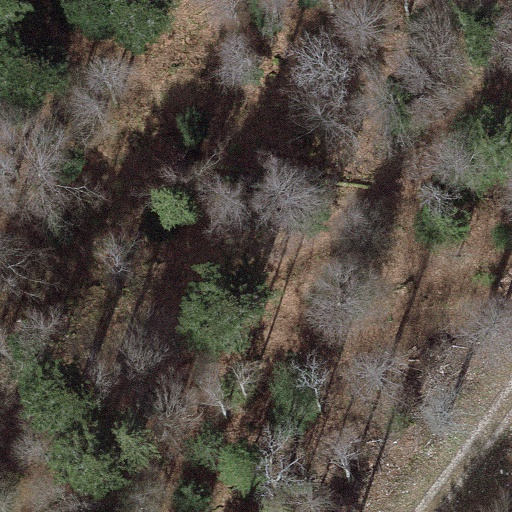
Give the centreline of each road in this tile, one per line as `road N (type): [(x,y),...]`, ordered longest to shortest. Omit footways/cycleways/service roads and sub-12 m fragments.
road 1 (track): [(0,376),(511,65)]
road 2 (track): [(394,511),(511,348)]
